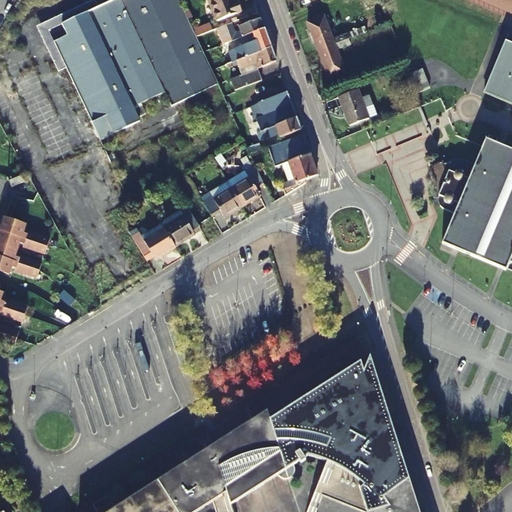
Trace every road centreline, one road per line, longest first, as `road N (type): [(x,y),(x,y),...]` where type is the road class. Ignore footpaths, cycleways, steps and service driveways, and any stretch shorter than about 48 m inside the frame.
road 1 (residential): [(267,223),(18,374)]
road 2 (tertiary): [(437,511),(375,308)]
road 3 (tertiary): [(322,146),(271,0)]
road 4 (unclassified): [(18,374),(18,435),(54,511)]
